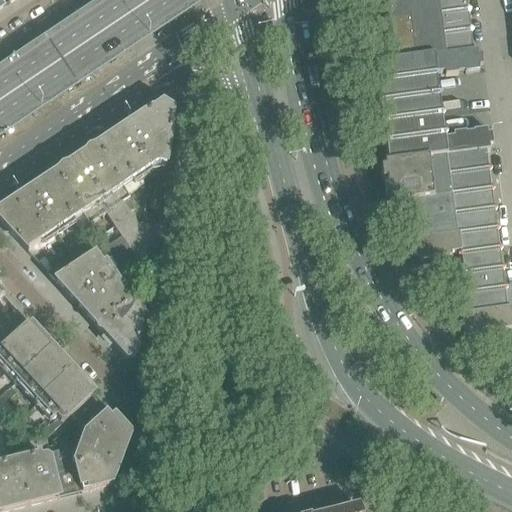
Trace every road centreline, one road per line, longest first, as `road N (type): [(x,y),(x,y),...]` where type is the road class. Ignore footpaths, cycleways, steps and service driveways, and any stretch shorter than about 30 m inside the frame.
road 1 (primary): [(511,441),(432,372),(363,267),(321,153),(294,0)]
road 2 (primary): [(257,90),(315,302),(347,377),(404,435),(511,496)]
road 3 (residential): [(168,413),(99,369),(0,261)]
road 4 (residential): [(168,413),(189,198)]
road 5 (secondary): [(0,106),(160,0)]
road 6 (tertiary): [(0,169),(141,76)]
road 7 (residential): [(400,511),(345,493),(268,510)]
road 8 (unclassified): [(491,0),(511,133)]
